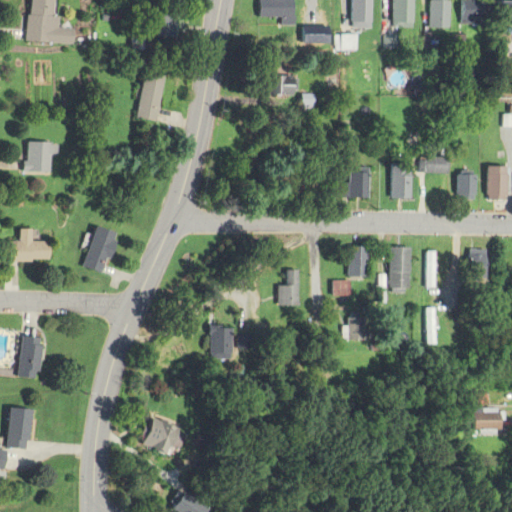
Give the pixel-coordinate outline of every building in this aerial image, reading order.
[(18,0),(17,43),(64,45),(65,29),(47,28),(47,0),(18,0)] [(275,16),(276,25),(289,25),(288,0),(250,0),(251,16),(275,16)] [(342,0),(342,26),(362,26),(362,0),(342,0)] [(384,0),(385,27),(404,27),(403,0),(384,0)] [(421,0),(421,27),(440,27),(439,0),(421,0)] [(471,0),(451,0),(451,20),(471,20),(471,0)] [(511,0),(489,0),(490,23),(511,22),(511,0)] [(171,41),(174,18),(149,16),(146,38),(171,41)] [(350,49),(350,32),(328,32),(328,49),(350,49)] [(320,87),(334,87),(334,62),(320,62),(320,87)] [(155,77),(134,74),(129,118),(150,120),(155,77)] [(262,74),(262,94),(290,94),(290,74),(262,74)] [(292,109),(305,109),(305,94),(293,94),(292,109)] [(54,155),(60,155),(60,143),(28,143),(28,172),(54,172),(54,155)] [(441,172),(441,156),(413,156),(413,172),(441,172)] [(381,198),(402,198),(402,162),(381,162),(381,198)] [(498,198),(498,165),(478,165),(478,198),(498,198)] [(358,167),(339,167),(339,181),(333,181),(333,197),(358,197),(358,167)] [(466,173),(448,173),(448,198),(466,198),(466,173)] [(74,267),(97,273),(106,231),(84,226),(74,267)] [(0,241),(0,261),(53,262),(53,241),(35,241),(35,230),(22,230),(22,241),(0,241)] [(336,275),(358,275),(358,246),(336,246),(336,275)] [(379,291),(399,291),(399,246),(379,246),(379,291)] [(478,249),(457,249),(457,277),(478,277),(478,249)] [(428,250),(416,250),(416,287),(428,287),(428,250)] [(268,305),(287,305),(287,269),(276,269),(276,285),(268,285),(268,305)] [(320,296),(340,296),(340,280),(320,280),(320,296)] [(427,306),(414,306),(414,344),(427,344),(427,306)] [(222,359),(222,325),(199,325),(199,358),(222,359)] [(330,325),(330,338),(347,338),(347,325),(330,325)] [(9,377),(31,378),(32,336),(11,336),(9,377)] [(459,427),(483,428),(484,408),(459,407),(459,427)] [(0,448),(21,448),(21,409),(0,408),(0,448)] [(153,454),(165,428),(141,417),(129,443),(153,454)] [(195,511),(197,509),(170,490),(157,508),(161,511),(195,511)]
